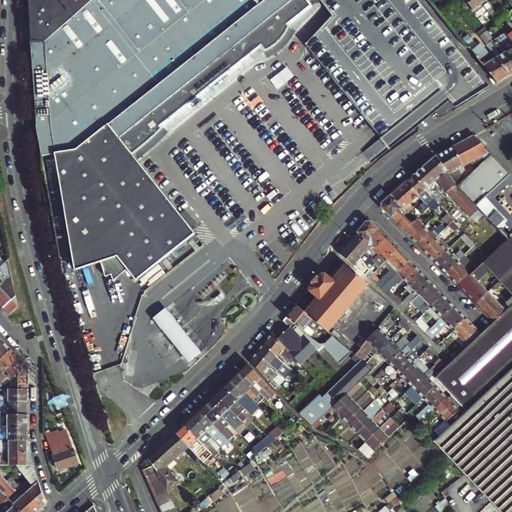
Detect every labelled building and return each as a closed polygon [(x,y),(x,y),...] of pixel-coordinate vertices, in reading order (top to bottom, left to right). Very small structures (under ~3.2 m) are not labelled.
[(141,167),(134,159),(160,134),(158,132),(260,51),(265,56),(266,56),(270,54),(274,51),(276,49),(279,47),(280,46),(282,44),(284,41),(286,38),(287,35),(288,32),(290,29),(288,27),(312,8),(305,0),(40,0),(44,42),(44,48),(48,106),(49,124),(53,146),(64,210),(64,214),(78,209),(113,254),(122,266),(132,279),(189,235),(191,233),(192,233),(176,213),(141,167)] [(487,0),(466,0),(474,10),(484,2),(487,0)] [(488,8),(498,21),(501,18),(492,6),(491,6),(488,8)] [(484,11),(495,26),(498,24),(499,23),(498,21),(488,8),(484,11)] [(498,33),(494,36),(505,51),(511,59),(511,41),(508,37),(504,40),(498,33)] [(511,59),(505,51),(494,36),(492,34),(488,37),(492,42),(487,46),(496,56),(497,57),(511,75),(511,74),(511,59)] [(473,41),(468,45),(477,56),(498,83),(511,75),(497,57),(493,60),(478,41),(475,44),(473,41)] [(288,68),(270,81),(277,89),(295,77),(288,68)] [(475,134),(452,147),(464,166),(484,155),(491,151),(475,134)] [(487,159),(484,155),(464,166),(452,147),(435,156),(447,173),(457,184),(487,159)] [(491,151),(484,155),(487,159),(457,184),(477,205),(485,198),(505,180),(511,174),(491,151)] [(413,175),(425,189),(435,179),(452,199),(479,228),(489,219),(477,205),(457,184),(447,173),(435,156),(413,175)] [(413,175),(406,181),(419,194),(425,189),(413,175)] [(419,194),(406,181),(390,195),(403,207),(408,211),(414,206),(410,202),(419,194)] [(400,211),(403,207),(390,195),(382,202),(381,208),(403,230),(411,238),(424,226),(417,219),(412,223),(400,211)] [(436,200),(433,197),(427,202),(430,205),(436,200)] [(498,211),(485,198),(477,205),(489,219),(496,212),(498,211)] [(430,205),(427,202),(424,205),(423,204),(420,207),(424,211),(430,205)] [(64,214),(73,269),(113,254),(78,209),(64,214)] [(504,221),(497,227),(501,231),(510,224),(506,220),(498,211),(496,212),(504,221)] [(489,219),(497,227),(504,221),(496,212),(489,219)] [(448,213),(443,217),(450,223),(452,220),(453,219),(448,213)] [(452,220),(450,223),(456,229),(459,227),(452,220)] [(366,221),(357,231),(368,240),(368,246),(374,248),(386,237),(370,221),(366,221)] [(411,238),(423,250),(439,234),(446,227),(442,222),(431,233),(424,226),(411,238)] [(488,257),(483,262),(488,267),(497,276),(500,279),(503,282),(511,292),(511,304),(510,306),(506,310),(494,321),(489,327),(486,330),(482,334),(470,345),(451,364),(436,379),(439,381),(453,395),(468,410),(480,399),(476,395),(494,378),(498,381),(511,368),(511,226),(510,224),(501,231),(509,239),(488,257)] [(368,240),(357,231),(351,239),(366,250),(364,253),(368,257),(372,252),(373,251),(368,246),(368,240)] [(474,241),(465,232),(462,235),(470,244),(474,241)] [(439,234),(423,250),(435,261),(447,249),(450,246),(439,234)] [(385,260),(397,248),(386,237),(374,248),(375,249),(379,252),(376,255),(372,252),(368,257),(372,259),(374,257),(376,258),(372,262),(373,263),(375,265),(371,269),(365,275),(368,277),(385,260)] [(366,250),(351,239),(346,245),(365,261),(368,257),(364,253),(366,250)] [(365,261),(346,245),(339,253),(358,269),(365,261)] [(400,251),(397,248),(385,260),(392,267),(377,282),(382,287),(409,260),(400,251)] [(447,249),(435,261),(445,272),(458,260),(465,253),(460,249),(454,256),(447,249)] [(408,283),(420,271),(409,260),(382,287),(387,292),(396,283),(397,284),(404,278),(408,283)] [(469,272),(458,260),(445,272),(457,284),(469,272)] [(6,263),(0,268),(0,285),(11,275),(9,261),(6,263)] [(325,271),(309,290),(317,297),(305,312),(328,331),(368,283),(364,281),(342,262),(330,276),(325,271)] [(475,303),(488,290),(477,279),(488,267),(483,262),(471,274),(469,272),(457,284),(475,303)] [(408,283),(419,294),(432,283),(420,271),(408,283)] [(12,281),(11,275),(0,285),(0,304),(3,308),(16,297),(14,290),(12,281)] [(490,282),(493,285),(500,279),(497,276),(490,282)] [(500,279),(493,285),(496,288),(503,282),(500,279)] [(431,306),(443,294),(432,283),(419,294),(425,300),(419,306),(424,312),(431,306)] [(494,321),(506,310),(488,290),(475,303),(494,321)] [(222,293),(215,299),(218,303),(225,297),(222,293)] [(399,305),(404,310),(415,299),(410,294),(399,305)] [(442,317),(454,305),(443,294),(431,306),(442,317)] [(296,304),(286,317),(311,336),(317,329),(326,337),(330,333),(328,331),(305,312),(296,304)] [(466,317),(454,305),(442,317),(454,328),(466,317)] [(167,309),(154,318),(166,334),(178,349),(189,364),(202,354),(190,339),(179,324),(167,309)] [(415,321),(426,332),(431,327),(420,316),(418,318),(415,321)] [(288,326),(277,338),(302,364),(322,345),(311,336),(286,317),(283,320),(288,326)] [(470,345),(482,334),(466,317),(454,328),(470,345)] [(406,323),(402,318),(398,323),(402,327),(406,323)] [(438,321),(428,333),(436,339),(446,327),(438,321)] [(406,323),(402,327),(407,332),(411,328),(406,323)] [(373,325),(365,335),(369,338),(377,330),(373,325)] [(369,338),(366,341),(377,352),(390,340),(379,328),(377,330),(369,338)] [(304,367),(302,364),(277,338),(272,333),(264,343),(278,356),(282,353),(289,361),(291,359),(302,370),(304,367)] [(389,363),(401,375),(419,356),(412,349),(422,339),(417,334),(409,343),(389,363)] [(339,359),(348,348),(333,335),(327,341),(322,345),(339,359)] [(365,335),(358,344),(361,346),(366,341),(369,338),(365,335)] [(395,344),(390,340),(377,352),(389,363),(409,343),(403,336),(395,344)] [(0,360),(11,350),(4,342),(0,345),(0,360)] [(295,373),(278,356),(264,343),(257,352),(270,366),(274,370),(278,366),(290,378),(295,373)] [(351,351),(354,353),(361,346),(358,344),(351,351)] [(104,370),(96,346),(83,349),(91,374),(104,370)] [(0,376),(19,359),(11,350),(0,360),(0,376)] [(328,393),(337,403),(358,383),(372,369),(366,364),(354,353),(351,351),(349,354),(358,362),(328,393)] [(266,371),(270,366),(257,352),(249,361),(275,388),(278,385),(272,378),(272,377),(266,371)] [(419,356),(401,375),(412,386),(431,367),(419,356)] [(436,361),(431,367),(412,386),(423,397),(435,385),(426,377),(438,365),(439,366),(443,362),(440,358),(438,357),(435,360),(436,361)] [(19,359),(0,376),(0,384),(2,387),(12,379),(26,366),(19,359)] [(266,400),(274,393),(267,385),(247,363),(239,371),(259,393),(266,400)] [(12,390),(29,390),(29,369),(26,366),(12,379),(12,387),(12,390)] [(511,511),(511,368),(498,381),(480,399),(468,410),(452,425),(440,436),(435,441),(501,511),(511,511)] [(251,400),(259,393),(239,371),(237,374),(232,379),(251,400)] [(480,399),(498,381),(494,378),(476,395),(480,399)] [(244,408),(252,401),(251,400),(232,379),(224,386),(244,408)] [(332,408),(341,416),(355,402),(351,398),(362,388),(358,383),(337,403),(332,408)] [(435,409),(447,397),(435,385),(423,397),(430,404),(417,417),(421,422),(435,409)] [(240,412),(244,408),(224,386),(216,394),(236,416),(239,419),(241,421),(245,417),(240,412)] [(366,392),(362,388),(351,398),(355,402),(366,392)] [(8,396),(9,402),(29,402),(29,390),(12,390),(2,390),(0,389),(0,401),(1,402),(1,396),(8,396)] [(355,402),(341,416),(349,425),(364,411),(359,407),(370,396),(366,392),(355,402)] [(209,401),(228,423),(236,416),(216,394),(209,401)] [(452,425),(468,410),(453,395),(449,399),(459,409),(447,421),(452,425)] [(370,396),(359,407),(364,411),(374,400),(370,396)] [(447,421),(459,409),(449,399),(447,397),(435,409),(446,420),(447,421)] [(349,425),(357,434),(383,409),(374,400),(364,411),(349,425)] [(29,402),(9,402),(1,402),(0,401),(0,415),(29,415),(29,402)] [(201,409),(228,440),(232,436),(224,426),(228,423),(209,401),(201,409)] [(193,417),(214,440),(222,449),(230,442),(228,440),(201,409),(193,417)] [(383,409),(357,434),(366,442),(391,418),(383,409)] [(0,429),(29,429),(29,415),(0,415),(0,429)] [(211,442),(214,440),(193,417),(186,424),(212,453),(215,457),(218,454),(216,452),(218,450),(211,442)] [(374,451),(400,427),(391,418),(366,442),(374,451)] [(240,429),(245,425),(241,421),(239,419),(235,423),(240,429)] [(438,433),(440,436),(452,425),(447,421),(446,420),(438,428),(437,427),(434,429),(434,431),(437,434),(438,433)] [(208,457),(212,453),(186,424),(177,432),(188,445),(197,455),(202,450),(206,454),(208,457)] [(29,440),(29,429),(0,429),(0,440),(29,440)] [(177,432),(148,458),(154,464),(159,471),(161,472),(162,477),(165,482),(167,488),(176,483),(172,477),(174,475),(167,464),(185,448),(188,445),(177,432)] [(268,434),(260,442),(265,447),(273,440),(268,434)] [(49,439),(60,472),(79,465),(72,443),(64,445),(61,435),(49,439)] [(0,454),(30,454),(29,440),(0,440),(1,446),(0,446),(0,454)] [(188,445),(185,448),(199,465),(203,462),(200,459),(197,455),(188,445)] [(206,454),(202,450),(197,455),(200,459),(206,454)] [(7,466),(17,466),(33,465),(30,454),(0,454),(0,456),(3,457),(7,457),(7,466)] [(143,470),(146,476),(159,471),(154,464),(143,470)] [(27,493),(42,509),(47,505),(47,501),(44,495),(33,465),(17,466),(35,486),(27,493)] [(159,471),(146,476),(149,483),(162,477),(161,472),(159,471)] [(38,511),(42,509),(27,493),(22,497),(2,475),(0,474),(0,489),(20,511),(38,511)] [(162,477),(149,483),(151,488),(165,482),(162,477)] [(165,482),(151,488),(154,494),(167,488),(165,482)] [(167,488),(154,494),(156,499),(170,494),(167,488)] [(20,511),(0,489),(0,499),(4,504),(0,508),(3,511),(20,511)] [(156,499),(159,506),(172,500),(170,494),(156,499)] [(159,506),(161,511),(162,511),(175,506),(172,500),(159,506)]
